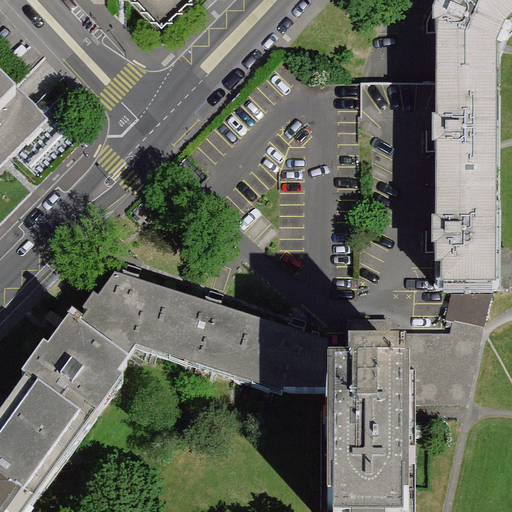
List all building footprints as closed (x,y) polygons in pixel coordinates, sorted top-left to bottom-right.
[(147,0),(165,18),(183,0),(147,0)] [(218,0),(207,0),(203,4),(209,10),(218,0)] [(439,35),(439,87),(494,87),(495,56),(503,37),(511,27),(511,4),(507,0),(461,0),(448,13),(447,12),(440,18),(436,25),(436,35),(439,35)] [(13,88),(0,76),(0,172),(48,124),(13,88)] [(438,199),(494,199),(494,87),(439,87),(438,199)] [(494,199),(438,199),(437,291),(509,292),(510,272),(509,252),(494,251),(494,199)] [(81,329),(126,365),(136,351),(137,345),(155,351),(171,299),(116,282),(81,329)] [(490,295),(452,294),(446,320),(453,323),(454,320),(484,326),(490,295)] [(171,299),(155,351),(237,377),(253,325),(171,299)] [(484,326),(454,320),(453,323),(448,336),(480,337),(484,326)] [(350,323),(350,364),(408,364),(408,405),(416,405),(467,405),(480,337),(448,336),(415,335),(391,336),(389,323),(350,323)] [(6,418),(62,458),(120,379),(128,367),(126,365),(81,329),(74,324),(6,418)] [(290,335),(253,325),(237,377),(284,392),(283,394),(322,394),(329,394),(329,377),(327,349),(290,335)] [(349,378),(329,377),(329,394),(329,511),(408,511),(408,405),(408,364),(350,364),(349,378)] [(0,426),(0,511),(23,511),(62,458),(6,418),(0,426)]
